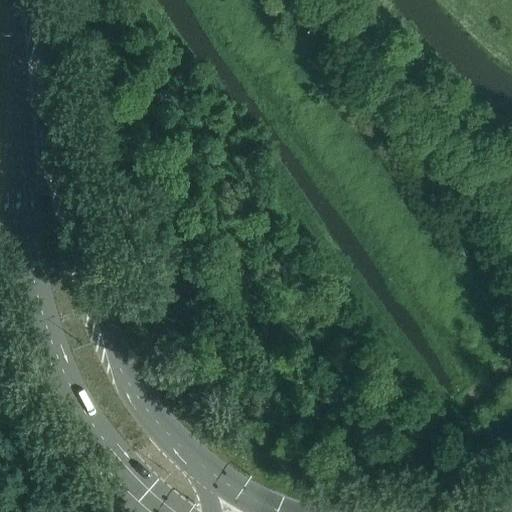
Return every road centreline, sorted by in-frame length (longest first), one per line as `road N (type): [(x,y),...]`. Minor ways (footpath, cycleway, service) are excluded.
road 1 (secondary): [(13,0),(27,248),(46,336),(90,422),(173,511)]
road 2 (secondary): [(231,490),(161,429),(125,372),(92,277),(33,0)]
road 3 (track): [(511,310),(302,0)]
